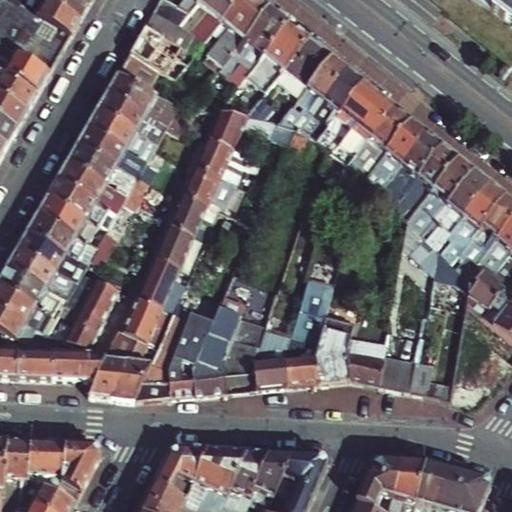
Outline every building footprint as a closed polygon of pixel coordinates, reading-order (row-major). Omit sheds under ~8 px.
[(1,0),(0,1),(0,51),(48,80),(71,42),(37,22),(1,0)] [(37,22),(46,6),(36,0),(1,0),(37,22)] [(80,26),(90,8),(75,0),(36,0),(46,6),(80,26)] [(75,0),(90,8),(94,0),(75,0)] [(241,0),(203,0),(197,8),(208,17),(200,27),(191,37),(205,45),(208,43),(241,0)] [(195,0),(192,5),(197,9),(197,8),(203,0),(195,0)] [(222,72),(269,13),(253,0),(241,0),(208,43),(216,50),(208,61),(222,72)] [(511,0),(479,0),(511,24),(511,0)] [(163,1),(154,17),(179,31),(189,18),(193,13),(188,9),(185,14),(163,1)] [(37,22),(71,42),(80,26),(46,6),(37,22)] [(189,18),(200,27),(208,17),(197,8),(197,9),(193,13),(189,18)] [(250,78),(289,29),(269,13),(222,72),(218,77),(224,82),(228,77),(230,79),(238,68),(250,78)] [(154,17),(131,58),(159,75),(165,78),(178,55),(181,51),(185,53),(195,59),(205,45),(191,37),(179,31),(154,17)] [(281,80),(309,45),(289,29),(250,78),(246,82),(251,86),(255,82),(270,94),(281,80)] [(308,95),(333,63),(309,45),(281,80),(290,87),(293,83),(308,95)] [(0,76),(37,99),(48,80),(0,51),(0,76)] [(147,96),(159,75),(131,58),(118,79),(147,96)] [(315,117),(348,76),(333,63),(308,95),(300,105),(306,110),(299,118),(293,127),(286,122),(280,130),(295,134),(300,136),(305,129),(315,117)] [(238,68),(230,79),(237,84),(238,83),(243,86),(246,82),(250,78),(238,68)] [(0,99),(28,116),(37,99),(0,76),(0,99)] [(316,148),(364,89),(348,76),(315,117),(321,122),(311,134),(305,129),(300,136),(311,145),(316,148)] [(118,79),(108,97),(158,126),(166,131),(169,125),(179,109),(172,107),(157,102),(147,96),(118,79)] [(255,82),(251,86),(266,98),(270,94),(255,82)] [(380,101),(364,89),(316,148),(326,156),(332,160),(356,131),(380,101)] [(108,97),(98,115),(156,148),(159,143),(150,138),(158,126),(108,97)] [(0,123),(18,133),(28,116),(0,99),(0,123)] [(192,111),(202,113),(208,105),(200,99),(195,106),(190,111),(192,111)] [(372,144),(396,114),(380,101),(356,131),(332,160),(339,166),(342,168),(342,169),(348,173),(358,160),(372,144)] [(195,106),(180,103),(179,109),(190,111),(195,106)] [(261,104),(247,122),(255,124),(260,124),(265,126),(275,114),(261,104)] [(306,110),(300,105),(293,113),(299,118),(306,110)] [(179,109),(169,125),(181,131),(192,111),(190,111),(179,109)] [(411,126),(396,114),(372,144),(358,160),(348,173),(358,181),(382,152),(387,156),(411,126)] [(98,115),(88,132),(127,155),(138,160),(145,148),(153,153),(156,148),(98,115)] [(247,122),(217,117),(205,145),(231,157),(241,134),(270,146),(278,130),(265,126),(260,124),(255,124),(247,122)] [(0,146),(8,151),(18,133),(0,123),(0,146)] [(427,138),(411,126),(387,156),(386,158),(391,162),(379,176),(376,180),(378,182),(370,191),(379,198),(427,138)] [(88,132),(78,149),(117,172),(127,155),(88,132)] [(311,145),(300,136),(295,134),(282,163),(301,170),(311,145)] [(417,183),(443,151),(427,138),(379,198),(388,207),(399,193),(411,178),(417,183)] [(205,145),(192,174),(232,192),(240,173),(255,180),(260,169),(231,157),(205,145)] [(145,148),(138,160),(146,165),(153,153),(145,148)] [(117,172),(78,149),(68,166),(107,189),(117,172)] [(416,216),(458,164),(443,151),(417,183),(405,198),(394,212),(404,223),(412,213),(416,216)] [(131,179),(139,167),(138,160),(127,155),(117,172),(127,177),(131,179)] [(334,173),(339,166),(332,160),(326,156),(321,162),(321,163),(334,173)] [(391,162),(386,158),(374,172),(379,176),(391,162)] [(451,206),(475,177),(458,164),(416,216),(408,227),(416,234),(424,224),(426,225),(445,202),(451,206)] [(107,189),(68,166),(58,184),(108,213),(114,203),(103,197),(107,189)] [(136,182),(137,182),(144,170),(139,167),(131,179),(136,182)] [(157,175),(145,168),(144,170),(137,182),(149,188),(157,175)] [(342,169),(342,168),(334,194),(359,200),(363,184),(358,181),(348,173),(342,169)] [(180,202),(206,213),(210,215),(215,217),(218,212),(222,214),(232,192),(192,174),(180,202)] [(131,179),(127,177),(117,195),(120,196),(126,200),(136,182),(131,179)] [(490,189),(475,177),(451,206),(436,224),(441,228),(432,240),(427,246),(437,256),(448,242),(490,189)] [(405,198),(417,183),(411,178),(399,193),(405,198)] [(108,213),(58,184),(48,201),(106,235),(107,234),(112,225),(116,218),(111,215),(108,213)] [(462,256),(506,201),(490,189),(448,242),(453,247),(442,261),(451,270),(462,256)] [(117,205),(122,208),(126,200),(120,196),(117,201),(119,203),(117,205)] [(48,201),(38,219),(96,253),(103,240),(106,235),(48,201)] [(478,264),(511,220),(511,206),(506,201),(462,256),(467,259),(456,274),(464,281),(466,280),(478,264)] [(210,215),(206,213),(180,202),(167,231),(193,243),(200,228),(206,231),(211,221),(208,219),(210,215)] [(116,218),(112,225),(121,230),(130,214),(120,210),(119,213),(116,218)] [(96,253),(38,219),(28,236),(81,267),(86,270),(96,253)] [(511,220),(478,264),(495,278),(507,262),(511,256),(511,220)] [(441,228),(436,224),(427,236),(432,240),(441,228)] [(206,231),(200,228),(193,243),(192,244),(200,247),(206,231)] [(193,243),(167,231),(154,261),(180,273),(192,244),(193,243)] [(106,235),(103,240),(110,243),(114,237),(107,234),(106,235)] [(28,236),(18,254),(71,284),(81,267),(28,236)] [(96,253),(86,270),(82,277),(100,286),(110,269),(106,267),(118,246),(110,243),(103,240),(96,253)] [(186,278),(200,247),(192,244),(180,273),(179,275),(185,278),(186,278)] [(68,302),(69,300),(64,297),(71,284),(18,254),(8,271),(66,305),(68,302)] [(467,259),(462,256),(451,270),(456,274),(467,259)] [(470,297),(467,310),(511,345),(511,316),(475,288),(466,280),(464,281),(456,274),(451,270),(442,261),(440,259),(436,283),(458,287),(470,297)] [(180,273),(154,261),(135,303),(161,315),(171,319),(182,293),(173,289),(179,275),(180,273)] [(495,278),(509,289),(511,291),(511,266),(507,262),(495,278)] [(466,280),(475,288),(483,279),(504,295),(509,289),(495,278),(478,264),(466,280)] [(66,305),(8,271),(0,284),(0,291),(51,320),(58,307),(63,309),(66,305)] [(79,319),(102,329),(118,296),(81,279),(77,285),(86,290),(88,287),(92,290),(82,310),(68,302),(66,305),(63,309),(63,310),(79,319)] [(511,291),(509,289),(504,295),(483,279),(475,288),(511,316),(511,291)] [(285,393),(319,389),(316,362),(323,336),(334,292),(306,286),(288,344),(282,365),(285,393)] [(0,313),(41,337),(51,320),(0,291),(0,313)] [(161,315),(135,303),(121,337),(127,340),(136,344),(145,348),(146,349),(161,315)] [(208,308),(198,304),(189,322),(183,338),(191,342),(185,358),(197,363),(201,355),(202,355),(205,348),(194,343),(208,308)] [(67,348),(87,357),(102,329),(79,319),(63,310),(59,317),(73,326),(63,346),(67,348)] [(41,337),(0,313),(0,335),(3,337),(10,342),(22,349),(28,352),(39,352),(46,340),(41,337)] [(186,326),(171,319),(156,353),(148,371),(140,389),(169,390),(167,376),(173,361),(186,326)] [(53,327),(47,338),(53,342),(59,331),(53,327)] [(223,371),(235,341),(212,332),(203,356),(202,355),(201,355),(197,363),(193,374),(195,401),(225,398),(225,390),(224,382),(223,371)] [(88,402),(111,405),(132,353),(123,349),(127,340),(121,337),(118,336),(104,365),(95,386),(88,402)] [(288,344),(264,336),(260,350),(254,367),(255,379),(256,387),(257,395),(274,394),(285,393),(282,365),(288,344)] [(348,360),(350,347),(351,344),(323,336),(316,362),(319,389),(347,387),(348,360)] [(3,337),(0,342),(6,347),(10,342),(3,337)] [(46,340),(39,352),(52,354),(51,359),(53,359),(56,359),(57,350),(52,347),(54,342),(53,342),(47,338),(46,340)] [(170,404),(195,401),(193,374),(197,363),(185,358),(191,342),(183,338),(173,361),(167,376),(169,390),(170,404)] [(224,382),(255,379),(254,367),(260,350),(235,341),(223,371),(224,382)] [(132,353),(111,405),(132,407),(140,389),(148,371),(136,369),(145,348),(136,344),(132,353)] [(361,359),(364,348),(350,347),(348,360),(347,387),(351,386),(378,392),(384,363),(361,359)] [(364,347),(364,348),(361,359),(384,363),(386,351),(364,347)] [(89,386),(95,386),(104,365),(97,365),(89,365),(89,358),(87,357),(67,348),(67,359),(56,359),(53,359),(52,385),(89,386)] [(14,383),(52,385),(53,359),(51,359),(27,358),(28,352),(22,349),(21,357),(16,357),(14,383)] [(0,382),(14,383),(16,357),(0,356),(0,382)] [(384,363),(378,392),(410,398),(416,369),(384,363)] [(410,398),(428,401),(433,371),(420,368),(420,370),(416,369),(410,398)] [(255,379),(224,382),(225,390),(256,387),(255,379)] [(30,447),(7,446),(1,502),(20,504),(21,503),(26,493),(27,484),(30,447)] [(64,449),(30,447),(27,484),(59,501),(59,494),(64,449)] [(78,450),(64,449),(59,494),(66,498),(64,503),(74,509),(101,458),(95,451),(78,450)] [(190,496),(208,455),(190,454),(178,454),(168,459),(153,487),(169,496),(178,480),(190,487),(186,494),(190,496)] [(222,511),(247,457),(208,455),(190,496),(183,511),(222,511)] [(250,502),(269,458),(247,457),(222,511),(234,511),(240,500),(250,502)] [(291,459),(269,458),(250,502),(248,508),(256,511),(267,511),(268,511),(275,497),(291,459)] [(291,459),(275,497),(288,502),(283,511),(307,511),(327,469),(322,461),(291,459)] [(354,504),(371,511),(374,511),(380,499),(391,502),(402,465),(381,464),(370,469),(354,504)] [(414,508),(426,467),(402,465),(391,502),(403,505),(414,508)] [(428,511),(436,511),(448,473),(426,467),(414,508),(412,511),(428,511)] [(480,511),(490,492),(486,484),(465,478),(448,473),(436,511),(480,511)] [(59,501),(27,484),(26,493),(21,503),(36,511),(72,511),(74,509),(64,503),(59,501)] [(158,511),(183,511),(190,496),(186,494),(182,502),(169,496),(153,487),(144,504),(158,511)] [(0,511),(16,511),(20,504),(1,502),(0,511)] [(400,511),(403,505),(391,502),(388,511),(400,511)] [(36,511),(21,503),(20,504),(16,511),(36,511)]
